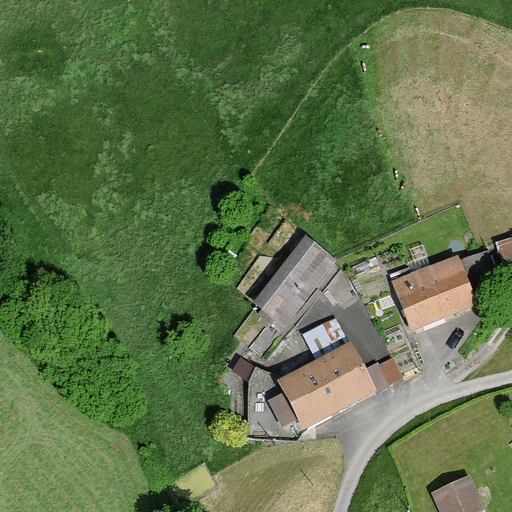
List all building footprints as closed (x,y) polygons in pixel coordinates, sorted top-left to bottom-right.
[(285,330),(335,263),(271,215),(221,282),(285,330)] [(478,308),(457,258),(390,286),(411,336),(478,308)] [(365,372),(351,345),(347,347),(334,322),(301,339),(314,363),(277,382),(304,433),(388,390),(387,387),(400,381),(391,362),(378,369),(377,366),(365,372)] [(277,417),(249,416),(249,440),(277,441),(277,417)] [(436,511),(481,511),(466,479),(429,497),(436,511)]
